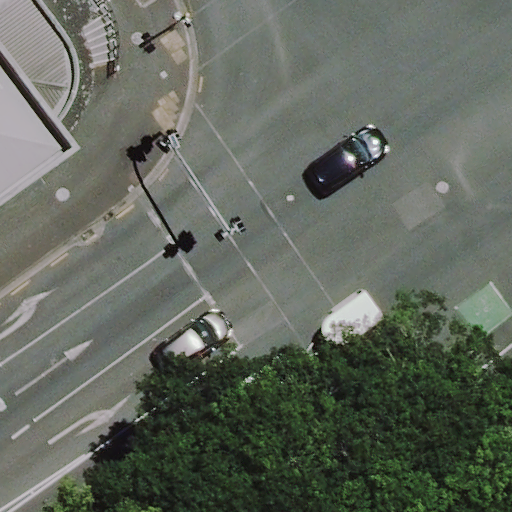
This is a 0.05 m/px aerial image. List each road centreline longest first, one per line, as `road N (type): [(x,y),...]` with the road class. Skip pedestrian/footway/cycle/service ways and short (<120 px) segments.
road 1 (secondary): [(0,507),(307,297),(465,156)]
road 2 (tertiary): [(363,0),(465,156)]
